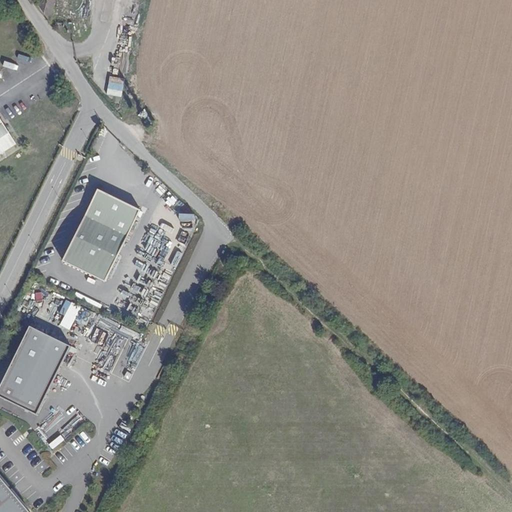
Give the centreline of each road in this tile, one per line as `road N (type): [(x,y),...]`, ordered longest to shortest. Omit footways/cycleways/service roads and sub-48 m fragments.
road 1 (track): [(222,228),(511,496)]
road 2 (residential): [(94,102),(222,228),(175,313)]
road 3 (unclassified): [(94,102),(0,298)]
road 4 (residential): [(22,0),(94,102)]
